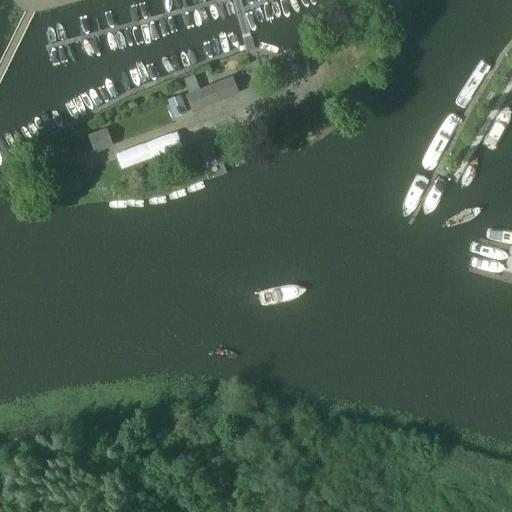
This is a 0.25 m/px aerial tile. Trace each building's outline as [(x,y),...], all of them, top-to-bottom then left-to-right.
[(232,78),(200,90),(194,75),(183,80),(189,95),(186,96),(192,111),(238,93),(232,78)] [(181,95),(168,100),(174,118),(188,113),(181,95)] [(106,130),(89,136),(95,153),(112,147),(106,130)] [(177,133),(112,152),(117,168),(182,149),(177,133)] [(79,149),(87,146),(84,137),(76,140),(79,149)] [(65,171),(43,179),(51,200),(73,191),(65,171)]
